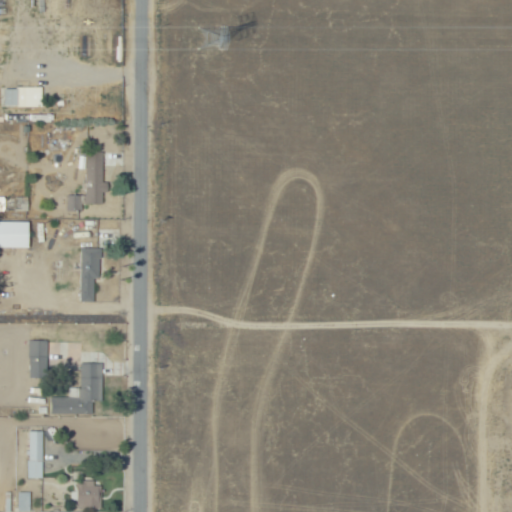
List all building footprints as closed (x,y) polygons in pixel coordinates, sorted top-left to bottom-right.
[(42,105),(17,105),(17,102),(4,102),(3,87),(17,87),(17,86),(42,85),(42,105)] [(88,210),(67,210),(67,194),(87,194),(87,149),(103,149),(103,202),(88,202),(88,210)] [(0,246),(25,247),(26,222),(0,221),(0,246)] [(100,257),(100,276),(94,276),(95,301),(82,301),(81,270),(82,270),(81,258),(81,247),(101,247),(102,257),(100,257)] [(30,375),(30,338),(48,338),(49,375),(30,375)] [(103,399),(93,400),(93,413),(70,413),(70,411),(52,411),(51,396),(69,395),(69,386),(82,386),(82,361),(102,361),(103,399)] [(43,430),(44,458),(30,458),(30,430),(43,430)] [(43,476),(28,477),(28,458),(43,458),(43,476)] [(94,479),(94,485),(102,484),(102,508),(78,508),(78,485),(80,485),(80,479),(94,479)] [(18,509),(18,490),(32,490),(32,509),(18,509)]
